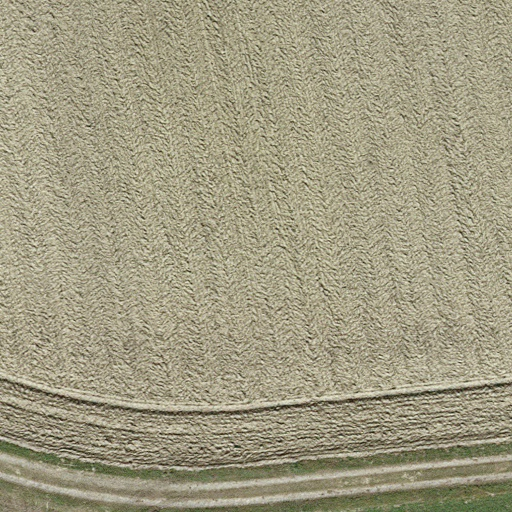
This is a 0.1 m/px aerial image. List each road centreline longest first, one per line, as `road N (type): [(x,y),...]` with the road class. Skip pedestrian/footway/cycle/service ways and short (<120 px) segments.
road 1 (track): [(192,511),(511,480)]
road 2 (track): [(0,470),(157,511)]
